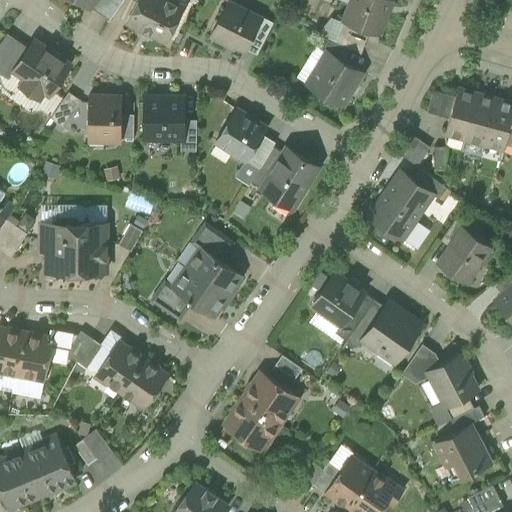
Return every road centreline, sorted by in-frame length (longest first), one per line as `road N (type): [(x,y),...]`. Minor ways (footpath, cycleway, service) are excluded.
road 1 (residential): [(20,0),(131,66),(226,75),(364,158)]
road 2 (residential): [(324,222),(472,327),(511,392)]
road 3 (residential): [(216,378),(117,311),(0,293)]
road 4 (residential): [(324,222),(216,378)]
road 5 (residential): [(438,31),(364,158)]
road 6 (residential): [(286,511),(175,439)]
